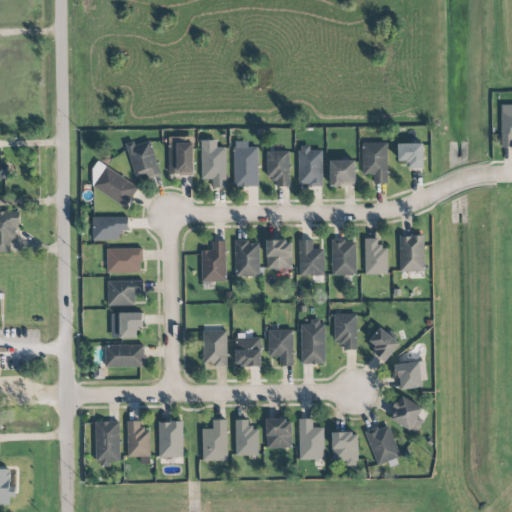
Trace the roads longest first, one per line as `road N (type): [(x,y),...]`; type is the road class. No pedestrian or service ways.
road 1 (tertiary): [(67,511),(61,0)]
road 2 (residential): [(481,175),(382,212),(179,221)]
road 3 (residential): [(357,391),(67,396)]
road 4 (residential): [(179,221),(172,238),(174,394)]
